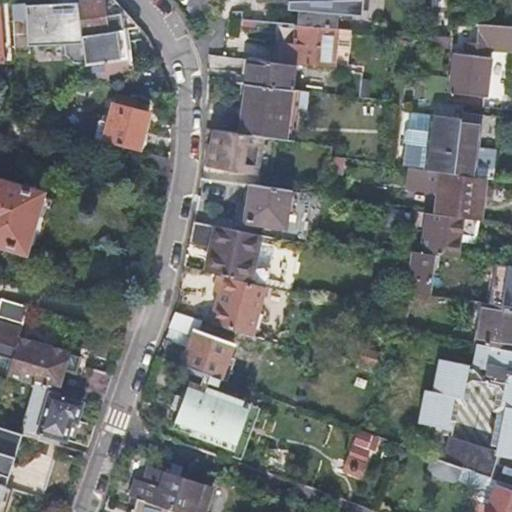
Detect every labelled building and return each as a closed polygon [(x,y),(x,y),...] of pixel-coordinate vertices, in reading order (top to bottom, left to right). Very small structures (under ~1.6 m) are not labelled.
[(76,3),(75,0),(60,0),(60,4),(10,10),(11,59),(26,57),(25,49),(61,45),(62,56),(70,65),(81,63),(81,61),(79,37),(77,11),(76,3)] [(133,39),(144,38),(114,0),(92,0),(76,3),(77,11),(79,37),(81,61),(129,58),(129,66),(135,65),(133,39)] [(212,16),(217,0),(188,0),(186,6),(192,22),(208,27),(211,21),(212,16)] [(256,0),(257,6),(289,5),(288,12),(298,13),(297,29),(336,32),(337,32),(338,17),(342,17),(343,11),(352,12),(367,13),(368,0),(256,0)] [(433,0),(433,40),(449,42),(450,26),(450,0),(433,0)] [(338,17),(337,32),(350,33),(352,12),(343,11),(342,17),(338,17)] [(511,27),(450,26),(449,42),(448,57),(452,58),(448,91),(445,91),(444,106),(481,110),(486,60),(476,59),(477,50),(511,51),(511,27)] [(278,49),(276,66),(293,68),(293,66),(331,70),(330,73),(333,73),(333,68),(346,69),(350,33),(337,32),(336,32),(297,29),(294,51),(278,49)] [(247,61),(244,86),(289,92),(290,92),(293,68),(276,66),(247,61)] [(422,103),(444,106),(445,91),(447,80),(425,78),(422,103)] [(244,86),(238,135),(283,142),(289,92),(244,86)] [(104,139),(138,149),(149,112),(133,107),(136,99),(116,93),(114,102),(109,121),(100,118),(95,137),(104,139)] [(46,108),(44,108),(19,103),(17,114),(43,120),(46,108)] [(347,107),(342,144),(364,147),(365,132),(377,134),(378,121),(367,119),(368,110),(347,107)] [(457,122),(453,179),(486,183),(492,183),(493,172),(473,170),(478,118),(458,116),(457,122)] [(453,179),(457,122),(429,120),(427,136),(405,134),(402,137),(401,147),(403,150),(403,151),(400,151),(399,171),(434,176),(453,179)] [(238,135),(213,132),(207,171),(252,178),(254,162),(287,167),(291,143),(283,142),(238,135)] [(133,168),(165,177),(167,157),(138,149),(133,168)] [(331,152),(329,162),(351,165),(353,155),(331,152)] [(363,153),(361,164),(375,166),(377,155),(363,153)] [(434,176),(429,220),(474,225),(480,226),(486,183),(453,179),(434,176)] [(285,191),(247,184),(240,221),(277,229),(285,191)] [(0,198),(0,241),(3,243),(0,253),(0,256),(17,261),(18,258),(27,253),(30,243),(26,240),(24,239),(33,208),(0,198)] [(207,246),(213,224),(193,219),(188,241),(207,246)] [(429,220),(425,219),(421,254),(432,256),(455,259),(457,246),(471,248),(474,225),(429,220)] [(202,268),(221,274),(245,281),(249,263),(265,266),(270,244),(271,244),(272,237),(256,233),(213,224),(207,246),(202,268)] [(412,253),(406,293),(427,296),(432,256),(421,254),(412,253)] [(511,298),(511,261),(500,261),(499,298),(511,298)] [(249,263),(245,281),(262,285),(266,266),(265,266),(249,263)] [(212,325),(248,337),(263,285),(262,285),(245,281),(221,274),(216,291),(222,293),(212,325)] [(449,299),(483,304),(492,305),(493,292),(452,286),(449,299)] [(0,321),(18,327),(23,307),(0,299),(0,321)] [(483,304),(477,344),(511,353),(511,351),(511,308),(492,305),(483,304)] [(0,385),(0,386),(3,377),(54,393),(60,369),(71,373),(72,371),(76,357),(13,339),(16,333),(0,328),(0,385)] [(181,366),(221,381),(233,345),(192,331),(181,366)] [(471,386),(476,383),(483,385),(487,390),(511,397),(511,352),(511,353),(477,344),(475,344),(470,365),(438,357),(434,375),(461,383),(471,386)] [(65,396),(99,406),(109,376),(82,367),(80,372),(77,373),(72,371),(71,373),(60,369),(54,393),(65,396)] [(471,386),(461,383),(434,375),(430,391),(421,388),(414,423),(442,429),(445,417),(448,417),(451,415),(454,404),(457,405),(461,404),(463,402),(467,388),(471,386)] [(184,398),(179,413),(174,428),(232,450),(248,404),(190,383),(184,398)] [(491,444),(488,455),(488,457),(491,458),(511,462),(511,397),(487,390),(489,394),(485,411),(486,415),(490,418),(485,436),(487,441),(491,444)] [(172,411),(179,413),(184,398),(177,396),(172,411)] [(59,439),(62,432),(68,433),(76,406),(53,399),(51,406),(40,403),(32,431),(59,439)] [(0,487),(1,488),(18,435),(0,429),(0,487)] [(359,431),(341,470),(361,479),(379,440),(359,431)] [(442,444),(437,459),(467,470),(481,476),(484,476),(491,458),(488,457),(488,455),(442,444)] [(183,511),(202,511),(212,484),(214,479),(144,455),(130,494),(183,511)] [(437,459),(430,456),(424,470),(426,475),(451,484),(455,482),(480,491),(485,477),(484,476),(481,476),(467,470),(437,459)] [(485,504),(494,480),(485,477),(480,491),(476,490),(473,492),(473,496),(474,500),(485,504)] [(511,511),(511,486),(494,480),(485,504),(482,511),(511,511)] [(110,487),(101,511),(183,511),(130,494),(110,487)]
